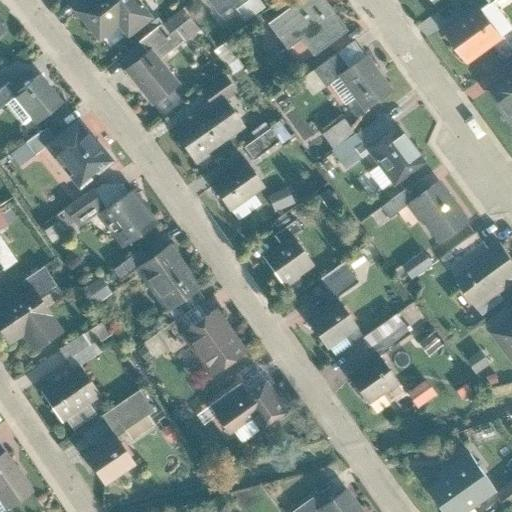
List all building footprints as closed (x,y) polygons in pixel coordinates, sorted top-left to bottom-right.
[(153,18),(139,0),(86,0),(75,9),(99,40),(119,24),(129,37),(153,18)] [(208,0),(219,15),(239,0),(208,0)] [(323,0),(299,0),(266,24),(286,51),(301,40),(313,56),(347,31),(323,0)] [(504,39),(483,11),(447,37),(467,65),(504,39)] [(154,48),(126,70),(154,105),(182,83),(154,48)] [(394,90),(367,54),(337,76),(364,113),(394,90)] [(66,103),(42,74),(16,96),(40,125),(66,103)] [(511,74),(488,92),(511,125),(511,74)] [(223,95),(174,131),(197,163),(246,127),(223,95)] [(83,115),(44,144),(79,190),(118,160),(83,115)] [(249,144),(256,158),(296,136),(284,116),(256,132),(260,138),(249,144)] [(425,161),(394,125),(365,150),(395,186),(425,161)] [(266,186),(248,161),(213,185),(231,211),(266,186)] [(469,221),(440,182),(409,205),(437,244),(469,221)] [(271,194),(279,210),(299,200),(291,184),(271,194)] [(134,189),(104,210),(128,244),(158,223),(134,189)] [(44,223),(55,240),(76,227),(65,210),(44,223)] [(293,236),(263,257),(285,288),(315,266),(293,236)] [(511,284),(511,259),(499,241),(452,275),(477,310),(511,284)] [(201,288),(172,244),(137,267),(166,310),(201,288)] [(415,278),(437,263),(427,249),(406,264),(415,278)] [(323,276),(336,297),(363,281),(350,260),(323,276)] [(96,302),(113,294),(105,277),(88,285),(96,302)] [(34,287),(0,308),(0,328),(11,346),(24,337),(33,352),(64,333),(34,287)] [(357,329),(335,297),(306,318),(328,349),(357,329)] [(247,350),(218,307),(182,332),(211,375),(247,350)] [(511,318),(493,333),(511,359),(511,318)] [(398,383),(378,353),(348,373),(369,403),(398,383)] [(80,365),(42,391),(63,421),(101,395),(80,365)] [(412,389),(422,406),(442,393),(432,377),(412,389)] [(267,379),(216,413),(229,432),(252,417),(264,434),(291,415),(267,379)] [(117,433),(85,455),(105,485),(138,464),(117,433)] [(445,479),(431,489),(447,511),(470,511),(500,491),(472,451),(441,473),(445,479)] [(33,492),(5,452),(0,455),(0,497),(8,509),(33,492)] [(366,511),(349,489),(318,511),(366,511)]
